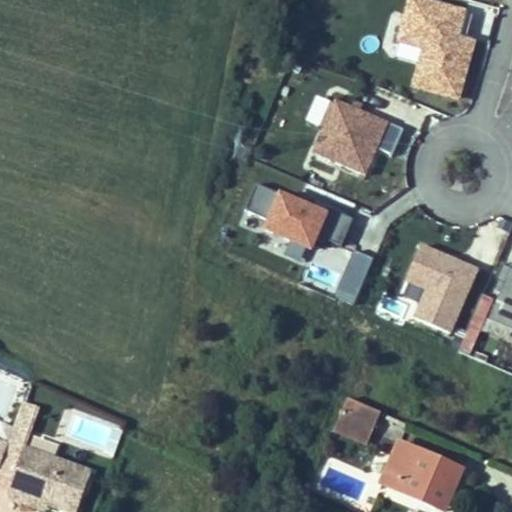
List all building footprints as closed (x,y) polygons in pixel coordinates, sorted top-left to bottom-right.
[(413,84),(457,96),(473,38),(461,35),(467,14),(417,0),(409,0),(400,36),(425,43),(413,84)] [(387,124),(334,101),(311,154),(364,177),(387,124)] [(341,247),(353,221),(329,210),(326,216),(258,186),(246,212),(270,222),(267,231),(312,251),(317,237),(341,247)] [(414,247),(400,300),(416,304),(410,324),(455,336),(475,264),(414,247)] [(511,317),(493,309),(490,316),(511,325),(511,317)] [(348,399),(340,416),(372,430),(380,412),(348,399)] [(30,430),(37,411),(21,406),(14,424),(30,430)] [(329,440),(361,454),(372,430),(340,416),(329,440)] [(379,416),(374,433),(398,440),(403,423),(379,416)] [(23,447),(30,430),(14,424),(8,442),(23,447)] [(0,473),(12,478),(23,447),(8,442),(7,444),(0,465),(0,473)] [(398,443),(379,488),(433,509),(437,500),(447,504),(462,470),(398,443)] [(76,511),(91,473),(31,450),(23,447),(12,478),(8,489),(49,505),(68,511),(76,511)] [(49,505),(8,489),(5,495),(46,510),(49,505)] [(439,511),(443,511),(447,504),(437,500),(433,509),(439,511)]
